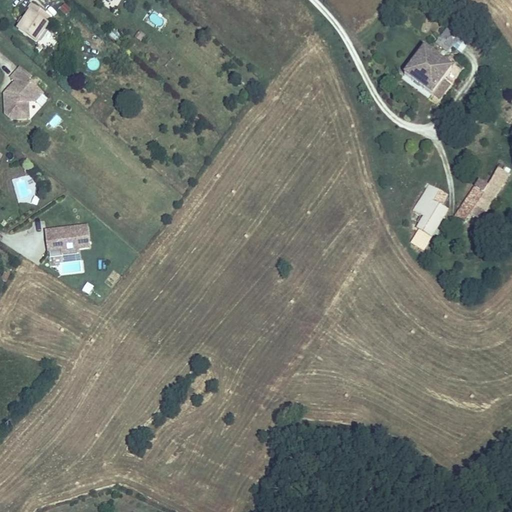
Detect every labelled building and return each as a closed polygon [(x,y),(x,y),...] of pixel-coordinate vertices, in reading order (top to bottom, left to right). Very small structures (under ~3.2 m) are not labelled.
[(67,17),(71,9),(63,5),(59,12),(67,17)] [(22,26),(19,30),(37,43),(49,27),(45,25),(50,19),(32,6),(28,13),(30,14),(26,20),(22,26)] [(151,13),(147,25),(161,30),(166,18),(151,13)] [(455,17),(447,27),(457,35),(464,26),(455,17)] [(447,27),(446,26),(432,43),(444,52),(448,47),(458,36),(457,35),(447,27)] [(466,34),(461,39),(467,43),(471,38),(466,34)] [(461,39),(458,36),(448,47),(458,55),(467,43),(461,39)] [(439,81),(448,69),(448,68),(421,46),(401,72),(427,96),(429,94),(435,99),(445,86),(439,81)] [(21,69),(13,78),(17,82),(10,90),(13,93),(11,96),(5,96),(6,114),(12,120),(29,119),(29,103),(36,102),(43,94),(29,81),(31,79),(21,69)] [(48,124),(53,129),(61,120),(56,115),(48,124)] [(485,188),(469,213),(480,220),(506,177),(496,170),(485,188)] [(478,183),(456,217),(464,222),(469,213),(485,188),(478,183)] [(428,188),(421,198),(437,208),(444,198),(428,188)] [(437,208),(421,198),(412,212),(423,219),(436,227),(445,213),(437,208)] [(436,227),(423,219),(416,231),(418,232),(429,239),(436,227)] [(50,226),(52,245),(93,240),(91,221),(50,226)] [(429,239),(418,232),(409,245),(420,252),(429,239)] [(82,293),(89,297),(94,288),(86,284),(82,293)]
